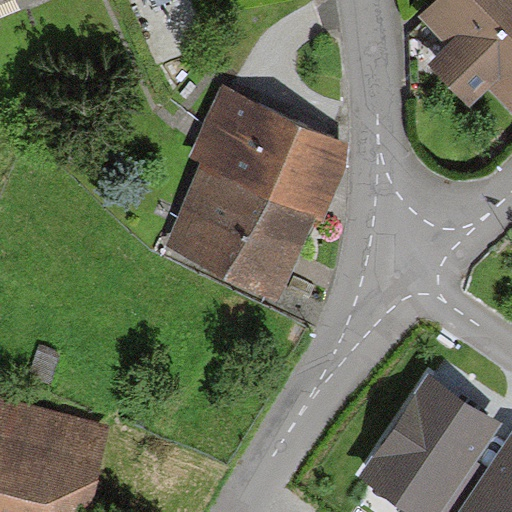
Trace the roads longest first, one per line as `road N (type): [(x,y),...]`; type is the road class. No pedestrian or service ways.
road 1 (residential): [(381,269),(235,511)]
road 2 (residential): [(355,0),(381,269)]
road 3 (residential): [(381,269),(485,207),(511,181)]
road 4 (residential): [(511,355),(381,269)]
